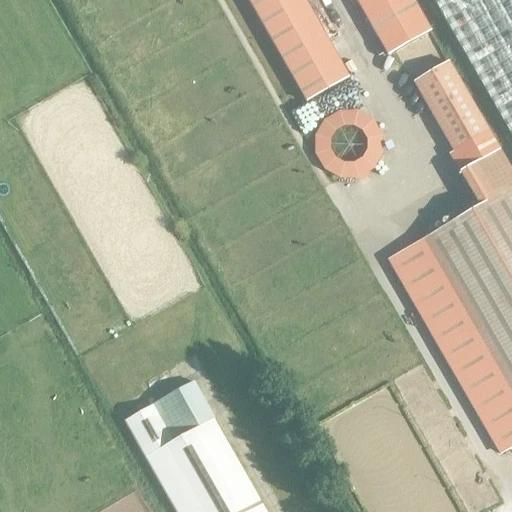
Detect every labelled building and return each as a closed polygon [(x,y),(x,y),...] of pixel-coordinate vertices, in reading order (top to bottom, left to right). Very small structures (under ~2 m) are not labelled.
[(303,0),(247,0),(306,103),(348,79),(303,0)] [(430,33),(411,0),(355,0),(387,57),(430,33)] [(511,0),(432,0),(511,140),(511,0)] [(448,63),(413,84),(454,153),(488,133),(448,63)] [(381,175),(381,112),(319,111),(318,175),(381,175)] [(460,174),(480,209),(511,190),(511,173),(499,151),(460,174)] [(511,190),(480,209),(389,261),(501,455),(511,448),(511,190)] [(214,417),(193,381),(152,405),(172,441),(214,417)] [(173,511),(266,511),(213,419),(173,444),(172,441),(152,405),(122,422),(173,511)]
